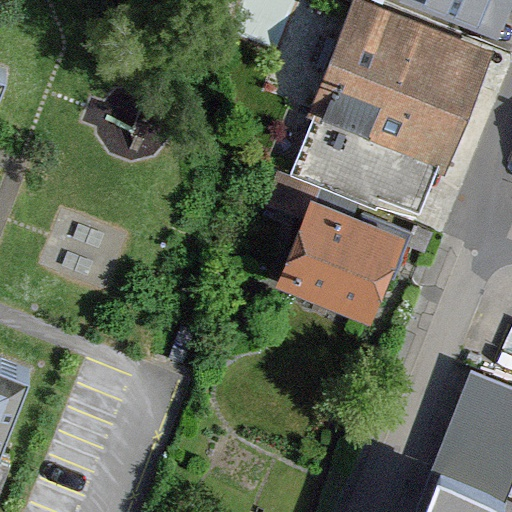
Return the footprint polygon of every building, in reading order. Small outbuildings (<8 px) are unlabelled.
[(437,160),(484,45),(374,0),(336,0),(295,102),(437,160)] [(500,0),(420,0),(491,26),(500,0)] [(401,226),(305,185),(268,271),(363,313),(401,226)] [(0,432),(27,363),(0,352),(0,432)] [(492,511),(502,490),(428,459),(406,511),(492,511)]
